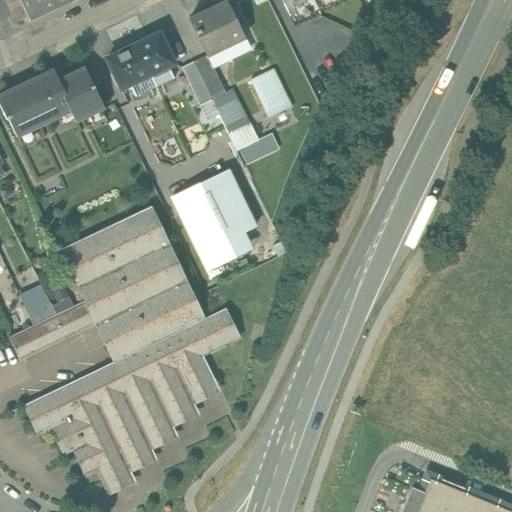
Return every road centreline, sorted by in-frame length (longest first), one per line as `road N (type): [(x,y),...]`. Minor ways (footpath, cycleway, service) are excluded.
road 1 (primary): [(499,0),(351,314),(302,444)]
road 2 (residential): [(132,0),(20,55)]
